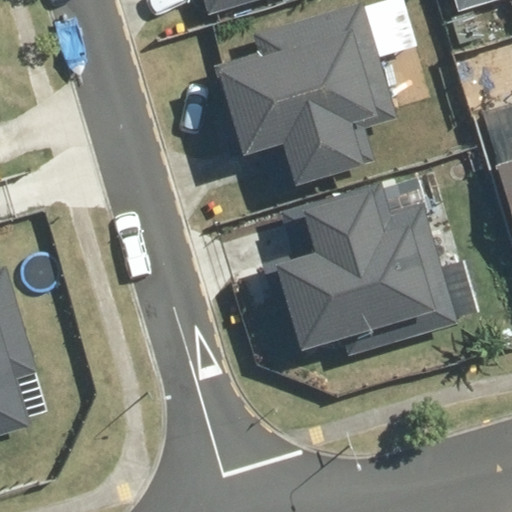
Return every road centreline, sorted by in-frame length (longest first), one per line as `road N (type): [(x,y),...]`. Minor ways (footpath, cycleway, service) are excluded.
road 1 (residential): [(83,0),(239,511)]
road 2 (residential): [(376,511),(511,475)]
